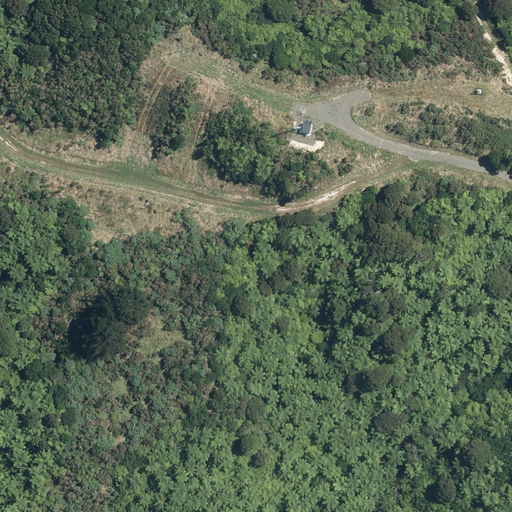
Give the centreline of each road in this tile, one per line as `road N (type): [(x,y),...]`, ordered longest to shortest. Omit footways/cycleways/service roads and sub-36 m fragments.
road 1 (track): [(0,143),(114,188),(303,224),(339,212),(369,161),(511,207)]
road 2 (track): [(511,105),(437,94),(388,97),(349,112),(348,137),(369,161)]
